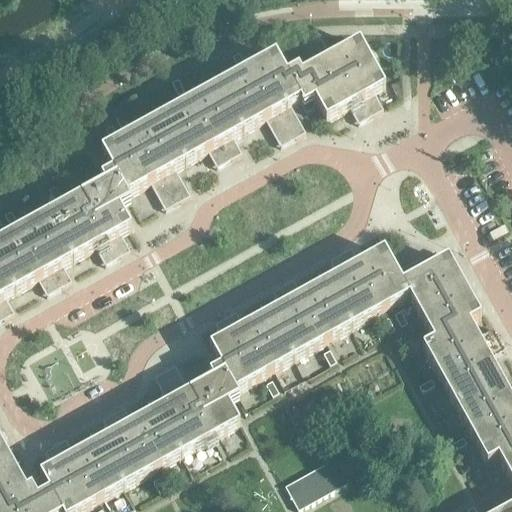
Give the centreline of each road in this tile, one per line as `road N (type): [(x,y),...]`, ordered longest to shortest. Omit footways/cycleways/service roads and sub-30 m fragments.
road 1 (residential): [(43,435),(127,393),(143,353),(164,338),(354,233),(371,174)]
road 2 (residential): [(0,348),(150,262),(196,231),(215,204),(304,155),(345,158),(371,174)]
road 3 (residential): [(511,318),(421,151),(371,174)]
